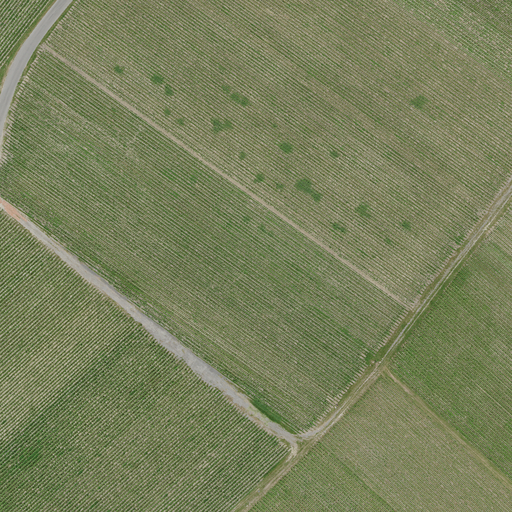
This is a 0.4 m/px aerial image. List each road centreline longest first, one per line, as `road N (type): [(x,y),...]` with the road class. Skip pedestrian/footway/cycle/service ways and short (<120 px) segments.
road 1 (track): [(0,200),(304,450)]
road 2 (track): [(304,450),(371,377),(511,189)]
road 3 (unclassified): [(68,0),(27,52),(0,124)]
